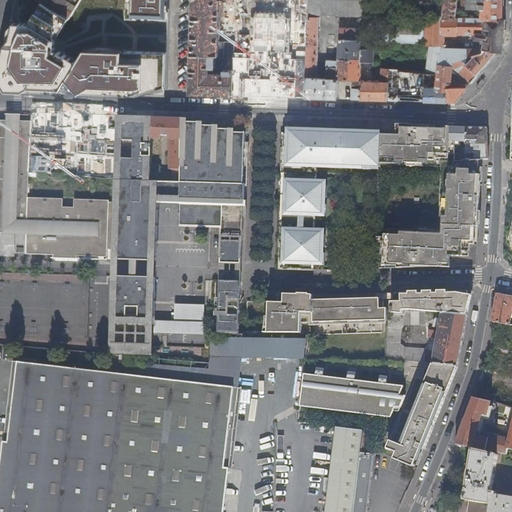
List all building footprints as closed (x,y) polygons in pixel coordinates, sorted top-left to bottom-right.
[(51,46),(68,18),(66,17),(61,14),(42,3),(37,0),(35,0),(12,35),(2,81),(7,87),(165,93),(166,52),(69,49),(66,54),(51,46)] [(43,0),(42,3),(61,14),(69,1),(67,0),(43,0)] [(121,0),(121,17),(168,19),(168,0),(121,0)] [(221,0),(236,0),(237,0),(236,0),(193,0),(191,94),(233,95),(235,56),(220,56),(221,0)] [(310,0),(310,15),(365,16),(377,17),(427,18),(444,19),(445,0),(310,0)] [(457,0),(445,0),(444,19),(456,19),(457,0)] [(462,0),(463,9),(482,10),(481,20),(489,20),(489,16),(495,16),(495,20),(503,20),(503,0),(462,0)] [(74,4),(66,17),(68,18),(69,19),(76,7),(77,6),(74,4)] [(310,18),(307,98),(339,99),(339,81),(353,81),(353,99),(389,100),(389,70),(384,69),(383,81),(366,81),(366,78),(363,78),(364,62),(375,62),(375,44),(364,44),(364,41),(376,42),(377,17),(365,16),(364,40),(358,40),(359,29),(340,28),(339,60),(327,60),(327,78),(320,78),(321,75),(318,75),(320,18),(310,18)] [(444,19),(427,18),(426,46),(430,46),(442,46),(442,36),(476,36),(475,41),(484,42),(483,49),(441,49),(439,65),(453,67),(454,62),(463,59),(483,53),(484,50),(498,52),(503,53),(505,20),(503,20),(495,20),(489,20),(481,20),(473,19),(467,19),(456,19),(444,19)] [(426,46),(375,44),(375,62),(374,67),(384,67),(384,69),(389,70),(392,70),(392,67),(395,68),(395,70),(401,71),(415,72),(419,73),(419,69),(422,69),(422,73),(427,73),(430,46),(426,46)] [(442,46),(430,46),(427,73),(438,74),(436,92),(447,92),(447,102),(455,103),(469,87),(460,83),(452,83),(453,69),(454,67),(453,67),(439,65),(441,49),(442,46)] [(478,76),(498,52),(484,50),(483,53),(463,59),(467,64),(478,76)] [(454,62),(453,67),(454,67),(453,69),(467,64),(463,59),(454,62)] [(459,72),(471,84),(478,76),(467,64),(459,72)] [(389,100),(400,101),(400,79),(401,71),(395,70),(392,70),(389,70),(389,100)] [(401,71),(400,79),(415,81),(415,72),(401,71)] [(438,74),(427,73),(422,73),(419,73),(415,72),(415,81),(400,79),(400,101),(447,102),(447,92),(436,92),(438,74)] [(188,120),(188,119),(188,117),(182,117),(181,169),(181,182),(152,181),(154,139),(154,116),(118,115),(117,177),(29,172),(33,115),(20,115),(7,114),(6,120),(0,120),(0,256),(16,257),(16,254),(16,242),(17,234),(26,235),(26,254),(54,255),(54,257),(52,257),(52,258),(78,259),(78,258),(83,258),(83,256),(90,256),(90,258),(114,259),(121,259),(132,259),(138,260),(150,260),(157,260),(158,202),(181,203),(180,224),(223,226),(222,262),(242,263),(244,215),(247,215),(249,153),(250,140),(250,130),(236,130),(236,129),(236,127),(220,127),(220,124),(212,123),(204,123),(204,120),(190,120),(188,120)] [(182,117),(154,116),(154,139),(165,140),(165,136),(170,136),(170,169),(181,169),(182,117)] [(390,267),(405,267),(405,265),(413,265),(420,265),(420,262),(449,263),(449,255),(470,256),(470,243),(478,244),(479,210),(474,210),(474,203),(478,203),(479,188),(480,188),(482,159),(471,159),(466,159),(455,159),(456,144),(456,140),(461,140),(462,140),(463,127),(429,126),(429,131),(422,130),(422,127),(407,126),(407,125),(398,124),(398,135),(383,134),(381,161),(381,163),(441,166),(438,224),(438,230),(407,229),(406,235),(393,234),(393,228),(378,228),(376,262),(391,263),(390,267)] [(471,159),(482,159),(489,159),(488,128),(467,127),(466,139),(466,140),(466,159),(471,159)] [(374,161),(381,161),(383,134),(344,133),(287,131),(285,167),(282,268),(315,269),(315,261),(323,261),(324,231),(316,230),(317,212),(324,212),(325,182),(318,181),(318,171),(318,163),(374,165),(374,161)] [(17,234),(16,242),(16,254),(26,254),(26,235),(17,234)] [(241,280),(242,280),(242,263),(222,262),(221,280),(224,280),(241,280)] [(155,346),(156,277),(149,277),(138,276),(132,276),(120,276),(114,276),(112,344),(114,345),(149,346),(155,346)] [(241,280),(224,280),(221,280),(221,290),(221,297),(221,298),(222,298),(221,313),(220,313),(220,314),(220,321),(220,332),(222,332),(229,332),(239,332),(240,332),(241,311),(242,293),(242,280),(241,280)] [(286,295),(285,295),(282,295),(281,301),(268,301),(268,302),(267,321),(265,332),(387,333),(387,312),(404,314),(405,310),(434,312),(443,313),(469,315),(472,296),(473,291),(322,294),(286,293),(286,294),(286,295)] [(492,323),(494,323),(509,326),(511,318),(511,313),(511,295),(500,293),(499,294),(497,294),(492,323)] [(428,363),(429,353),(426,353),(400,351),(401,335),(405,335),(406,319),(433,321),(434,312),(405,310),(404,314),(387,312),(387,333),(386,361),(405,364),(406,360),(428,363)] [(440,328),(434,364),(458,366),(459,366),(469,315),(443,313),(442,319),(437,319),(435,320),(434,327),(440,328)] [(155,355),(155,346),(149,346),(114,345),(112,344),(112,354),(155,355)] [(0,511),(220,511),(225,467),(234,388),(18,363),(9,442),(0,511)] [(458,366),(434,364),(423,388),(426,389),(432,376),(454,379),(458,366)] [(317,375),(305,373),(303,389),(301,402),(382,413),(382,416),(392,417),(396,406),(401,407),(406,395),(401,394),(405,385),(388,383),(389,376),(381,375),(380,383),(356,380),(357,372),(349,371),(348,379),(324,376),(325,368),(318,367),(317,375)] [(443,407),(454,379),(432,376),(426,389),(423,388),(401,444),(392,440),(389,448),(399,452),(396,459),(415,467),(422,449),(425,450),(443,407)] [(472,399),(456,444),(507,455),(509,449),(511,449),(511,432),(510,441),(490,436),(489,439),(477,436),(483,415),(487,416),(491,402),(474,399),(473,398),(472,399)] [(382,413),(301,402),(301,406),(382,416),(382,413)] [(354,511),(362,451),(362,447),(365,430),(351,429),(337,427),(327,511),(354,511)] [(0,471),(0,511),(9,442),(4,442),(0,471)] [(468,511),(511,511),(511,497),(496,495),(492,495),(493,492),(498,455),(474,450),(473,452),(465,501),(470,501),(468,511)] [(367,511),(374,455),(374,453),(362,451),(354,511),(367,511)] [(225,467),(220,511),(224,511),(230,468),(225,467)]
